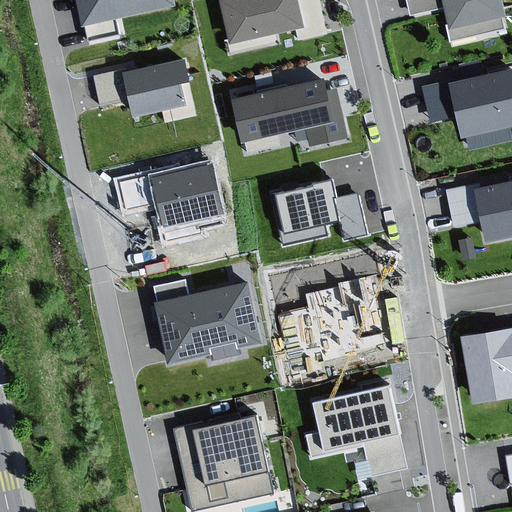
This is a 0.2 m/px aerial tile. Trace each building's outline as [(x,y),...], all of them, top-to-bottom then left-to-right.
[(81,0),(86,23),(180,2),(179,0),(81,0)] [(223,0),(232,40),(307,23),(301,0),(223,0)] [(320,0),(301,0),(307,23),(310,37),(329,32),(320,0)] [(446,6),(444,0),(408,0),(412,13),(446,6)] [(505,0),(444,0),(446,6),(454,40),(508,27),(505,14),(508,13),(505,0)] [(188,53),(125,67),(132,98),(135,112),(189,100),(184,78),(194,76),(188,53)] [(511,66),(452,81),(460,114),(465,134),(467,133),(511,123),(511,66)] [(132,98),(125,67),(95,74),(102,105),(132,98)] [(460,114),(452,81),(424,87),(431,121),(460,114)] [(321,83),(236,101),(243,138),(329,120),(321,83)] [(511,123),(467,133),(470,148),(511,139),(511,123)] [(511,176),(479,184),(487,218),(491,236),(511,231),(511,176)] [(487,218),(479,184),(448,190),(455,225),(487,218)] [(155,285),(158,300),(191,293),(188,278),(155,285)] [(191,293),(158,300),(172,362),(215,352),(213,343),(241,337),(242,344),(264,339),(251,280),(191,293)] [(511,327),(508,328),(464,336),(476,400),(511,393),(511,327)] [(396,377),(313,394),(324,451),(408,434),(396,377)] [(200,421),(175,427),(193,510),(276,492),(259,414),(202,426),(200,421)]
